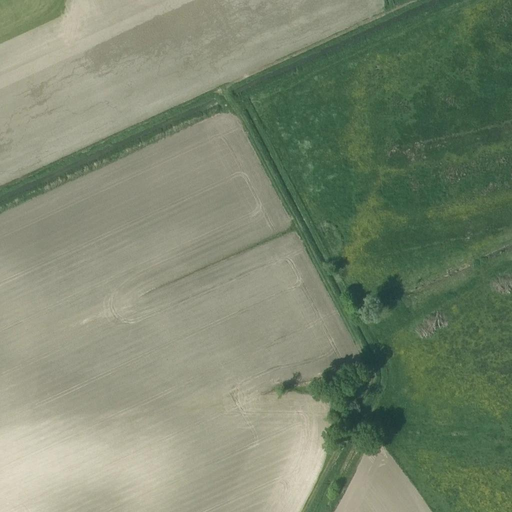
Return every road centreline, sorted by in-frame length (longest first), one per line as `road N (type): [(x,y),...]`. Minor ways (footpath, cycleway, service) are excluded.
road 1 (track): [(225,88),(374,374),(304,511)]
road 2 (track): [(225,88),(0,193)]
road 3 (track): [(424,0),(225,88)]
